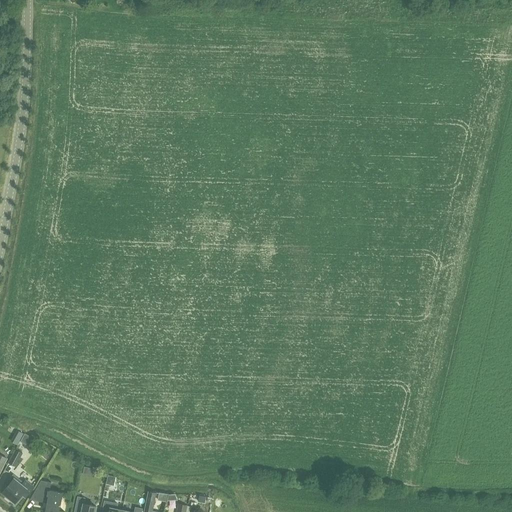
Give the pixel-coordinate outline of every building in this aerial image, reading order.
[(15,467),(23,453),(15,449),(8,463),(15,467)] [(23,482),(20,480),(13,474),(4,484),(7,487),(2,493),(14,503),(21,495),(25,499),(35,487),(25,479),(23,482)] [(114,486),(116,477),(107,475),(106,484),(114,486)] [(64,511),(59,511),(63,493),(50,490),(51,482),(48,482),(40,480),(35,491),(46,493),(48,493),(46,503),(44,511),(64,511)] [(158,511),(152,511),(154,499),(152,499),(153,493),(148,492),(146,498),(147,498),(144,510),(143,511),(158,511)] [(94,511),(96,506),(84,504),(85,498),(78,497),(75,511),(94,511)] [(121,511),(122,511),(116,509),(117,504),(104,501),(101,511),(121,511)]
